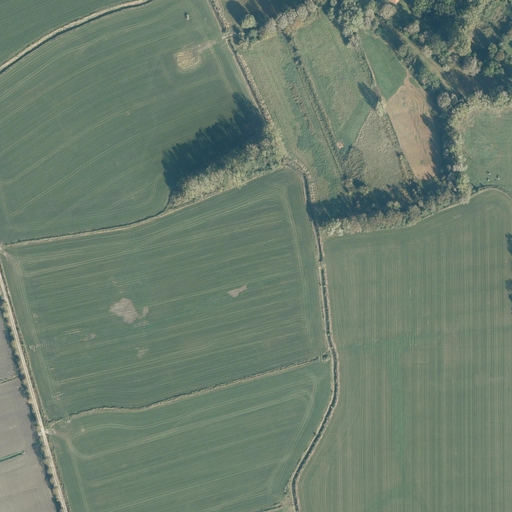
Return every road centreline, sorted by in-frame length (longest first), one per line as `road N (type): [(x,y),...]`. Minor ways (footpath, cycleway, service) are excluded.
road 1 (unclassified): [(0,276),(66,511)]
road 2 (track): [(317,0),(194,53)]
